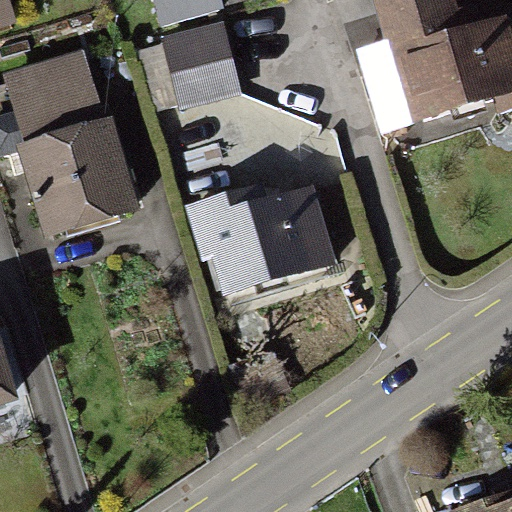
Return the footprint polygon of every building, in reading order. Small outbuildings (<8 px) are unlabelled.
[(455,0),(432,0),(380,15),(415,134),(511,105),(511,33),(469,46),(455,0)] [(246,44),(164,60),(179,134),(261,118),(246,44)] [(92,75),(0,102),(0,120),(43,263),(140,234),(92,75)] [(317,208),(206,236),(229,326),(340,299),(317,208)] [(0,389),(0,449),(12,447),(0,389)]
